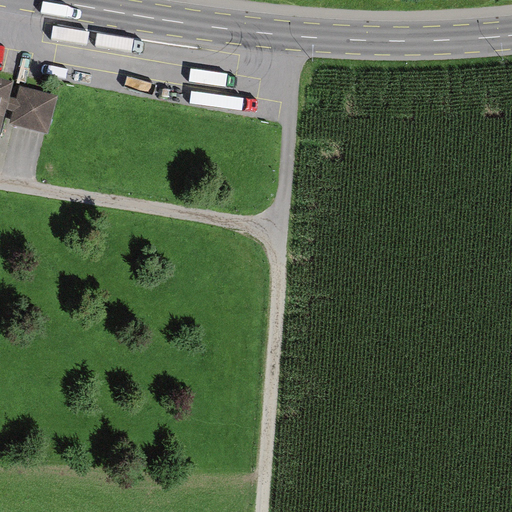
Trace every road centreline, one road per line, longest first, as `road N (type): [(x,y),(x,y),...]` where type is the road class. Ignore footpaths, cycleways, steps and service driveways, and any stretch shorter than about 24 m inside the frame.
road 1 (tertiary): [(511,35),(293,38),(38,0)]
road 2 (track): [(269,511),(277,231),(293,38)]
road 3 (track): [(277,231),(0,184)]
